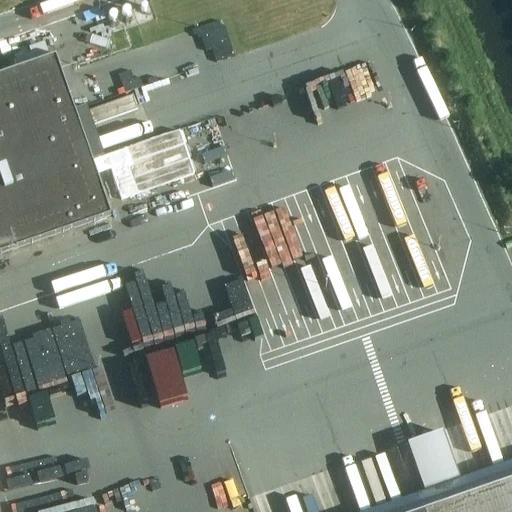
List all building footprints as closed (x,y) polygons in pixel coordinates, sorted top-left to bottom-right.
[(189,28),(122,43),(130,76),(196,60),(189,28)] [(0,511),(511,511),(511,483),(427,511),(0,511),(0,254),(110,216),(54,56),(0,74),(0,511)] [(282,125),(295,120),(287,98),(274,103),(282,125)] [(98,319),(100,349),(161,345),(160,324),(150,325),(151,339),(138,339),(137,324),(116,325),(116,318),(98,319)] [(70,374),(57,330),(19,340),(22,348),(5,353),(0,335),(0,396),(32,388),(31,385),(70,374)] [(330,452),(322,454),(338,504),(346,502),(330,452)]
